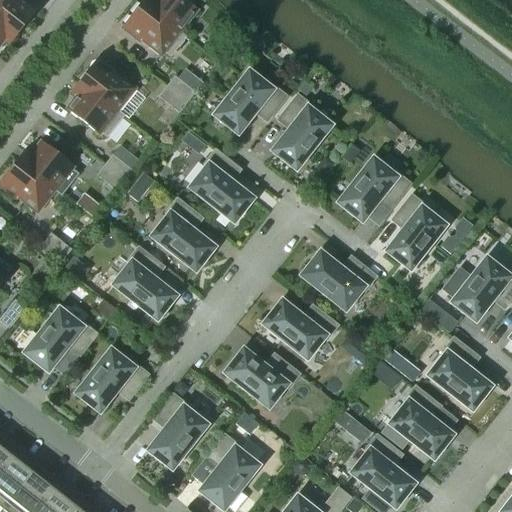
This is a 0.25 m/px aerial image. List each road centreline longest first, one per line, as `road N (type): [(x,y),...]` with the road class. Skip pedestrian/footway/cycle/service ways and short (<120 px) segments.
road 1 (residential): [(0,159),(122,0),(71,0),(0,85)]
road 2 (residential): [(97,469),(295,209)]
road 3 (residential): [(97,469),(0,392)]
